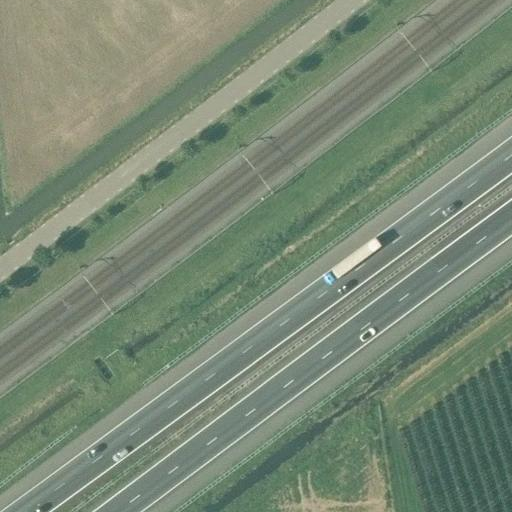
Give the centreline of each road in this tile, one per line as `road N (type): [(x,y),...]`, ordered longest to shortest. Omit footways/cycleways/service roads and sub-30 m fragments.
road 1 (motorway): [(511,151),(24,511)]
road 2 (motorway): [(115,511),(511,217)]
road 3 (unclassified): [(0,269),(354,0)]
